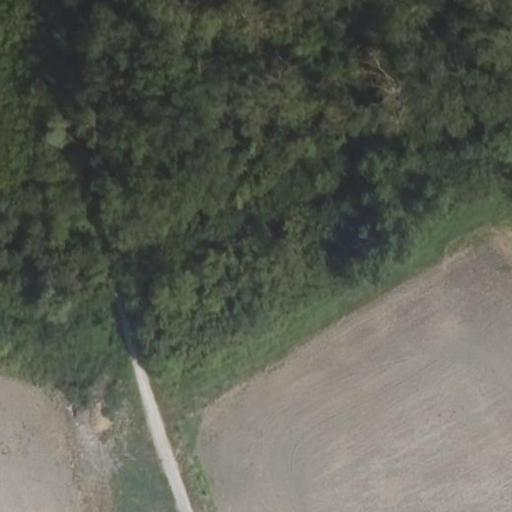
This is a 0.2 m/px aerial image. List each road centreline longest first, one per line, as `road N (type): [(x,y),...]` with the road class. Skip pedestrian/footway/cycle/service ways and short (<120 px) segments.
road 1 (track): [(66,0),(94,196),(190,511)]
road 2 (track): [(105,511),(82,428),(158,423)]
